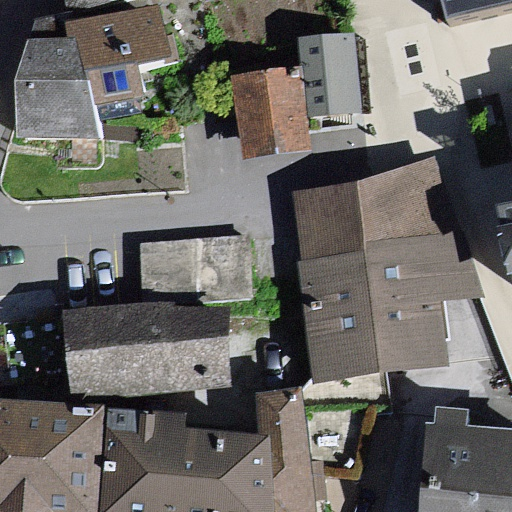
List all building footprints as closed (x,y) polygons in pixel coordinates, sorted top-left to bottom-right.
[(59,0),(65,29),(201,2),(200,0),(59,0)] [(511,0),(451,0),(461,38),(511,25),(511,0)] [(62,58),(23,59),(11,115),(25,155),(99,159),(91,91),(168,83),(161,26),(67,37),(62,58)] [(359,53),(297,52),(305,135),(359,131),(359,53)] [(300,89),(231,93),(247,173),(308,166),(305,135),(300,89)] [(480,297),(433,155),(360,185),(294,194),(315,381),(446,367),(446,301),(480,297)] [(511,195),(492,200),(511,292),(511,195)] [(138,244),(143,304),(230,297),(249,296),(244,236),(138,244)] [(143,304),(66,306),(71,394),(234,386),(230,297),(143,304)] [(317,511),(302,391),(264,393),(268,438),(192,426),(191,417),(111,408),(114,414),(106,511),(317,511)] [(106,511),(114,414),(0,405),(0,511),(106,511)] [(429,430),(418,432),(415,511),(511,511),(511,436),(461,431),(463,416),(431,412),(429,430)]
